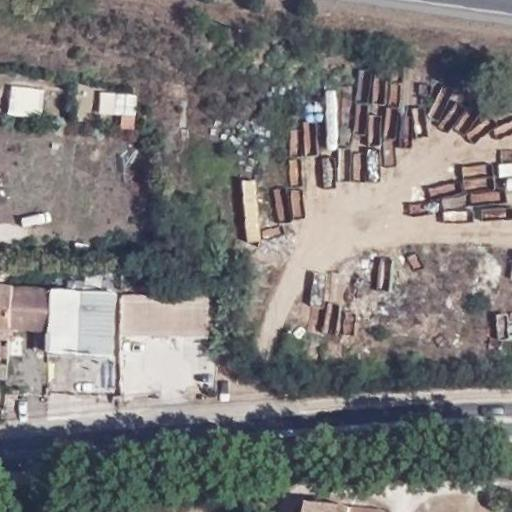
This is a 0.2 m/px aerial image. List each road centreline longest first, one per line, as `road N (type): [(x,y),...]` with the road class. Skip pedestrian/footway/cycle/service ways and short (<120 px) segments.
road 1 (secondary): [(0,450),(259,430)]
road 2 (secondary): [(511,404),(324,413),(259,430)]
road 3 (secondary): [(259,430),(328,441),(511,432)]
